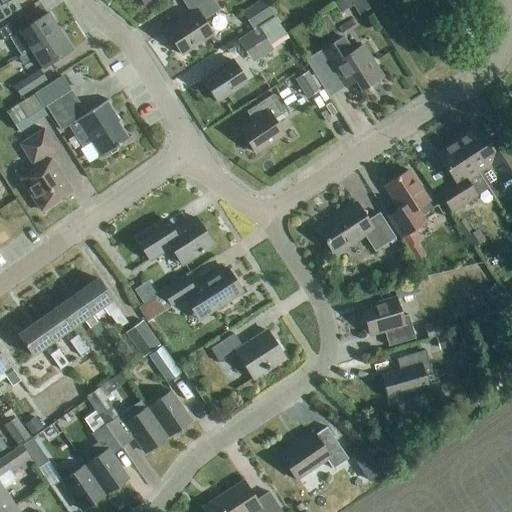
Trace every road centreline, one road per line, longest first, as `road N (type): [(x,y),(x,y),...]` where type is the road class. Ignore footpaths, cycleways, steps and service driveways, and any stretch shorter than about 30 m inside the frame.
road 1 (residential): [(152,511),(192,460),(311,380),(330,349),(319,295),(263,214)]
road 2 (residential): [(263,214),(494,68),(508,26),(506,0)]
road 3 (residential): [(0,282),(193,148)]
road 4 (residential): [(193,148),(130,42),(81,0)]
